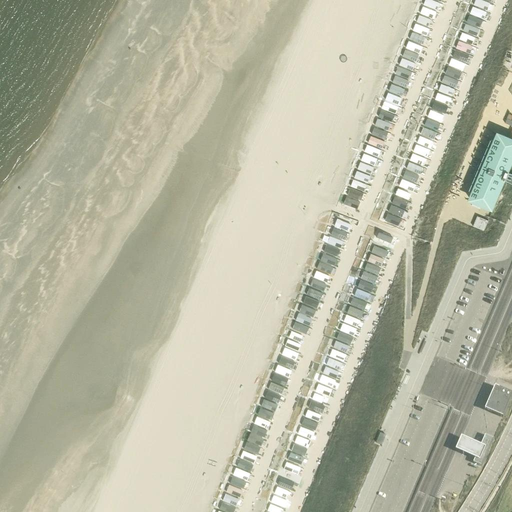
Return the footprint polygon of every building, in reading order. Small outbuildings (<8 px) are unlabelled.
[(426,0),(425,4),(439,9),(442,0),(426,0)] [(476,0),(475,5),(490,10),(493,0),(476,0)] [(463,30),(476,35),(482,19),(469,15),(463,30)] [(456,87),(471,46),(457,40),(442,82),(456,87)] [(394,118),(420,47),(408,42),(383,111),(382,114),(394,118)] [(434,100),(423,129),(435,133),(446,104),(434,100)] [(472,201),(496,211),(511,172),(511,138),(500,134),(472,201)] [(346,203),(359,207),(372,164),(358,160),(346,203)] [(385,220),(399,225),(422,167),(408,161),(385,220)] [(330,235),(321,260),(336,264),(349,222),(337,218),(331,235),(330,235)] [(379,231),(377,237),(390,243),(393,237),(379,231)] [(368,260),(382,265),(388,249),(374,244),(368,260)] [(300,321),(311,325),(331,266),(317,262),(295,328),(303,330),(304,326),(299,325),(300,321)] [(365,269),(378,274),(381,267),(368,262),(365,269)] [(266,407),(275,411),(294,360),(291,359),(293,353),(288,351),(289,349),(284,347),(259,413),(271,417),(272,414),(264,411),(266,407)] [(314,427),(317,429),(338,370),(334,368),(334,367),(325,364),(299,433),(310,437),(314,427)] [(483,410),(501,417),(511,395),(493,387),(483,410)] [(380,432),(376,443),(381,445),(382,443),(384,437),(385,435),(382,433),(380,432)] [(483,435),(479,446),(473,459),(472,463),(480,466),(492,439),(483,435)] [(484,447),(462,437),(456,449),(479,459),(484,447)] [(292,450),(303,454),(305,447),(294,443),(292,450)] [(291,451),(285,467),(297,472),(304,457),(291,451)] [(226,494),(219,511),(232,511),(240,491),(237,490),(234,496),(226,494)] [(271,503),(268,509),(274,511),(279,511),(281,507),(271,503)]
